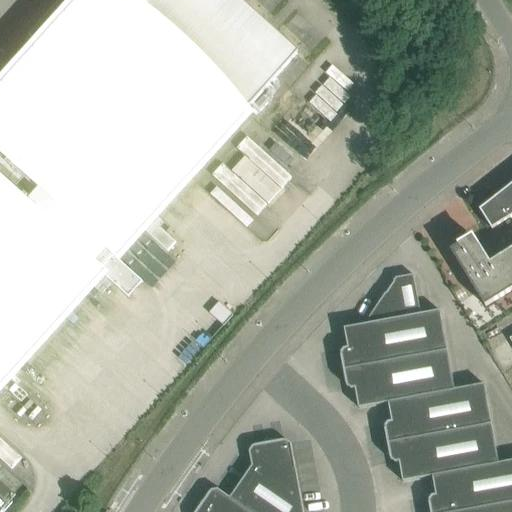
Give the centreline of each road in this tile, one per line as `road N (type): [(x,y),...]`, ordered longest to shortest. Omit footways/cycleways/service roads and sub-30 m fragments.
road 1 (unclassified): [(252,357),(338,262),(511,122)]
road 2 (unclassified): [(356,511),(336,442),(252,357)]
road 3 (unclassified): [(141,511),(252,357)]
